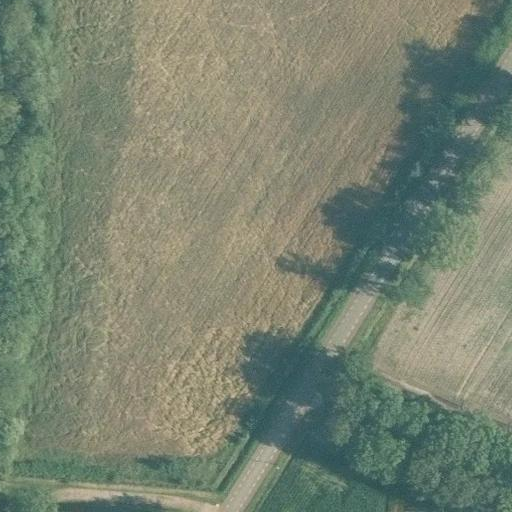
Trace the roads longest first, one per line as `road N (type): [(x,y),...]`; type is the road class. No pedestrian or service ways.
road 1 (tertiary): [(229,511),(511,61)]
road 2 (track): [(0,489),(232,506)]
road 3 (track): [(306,387),(511,488)]
